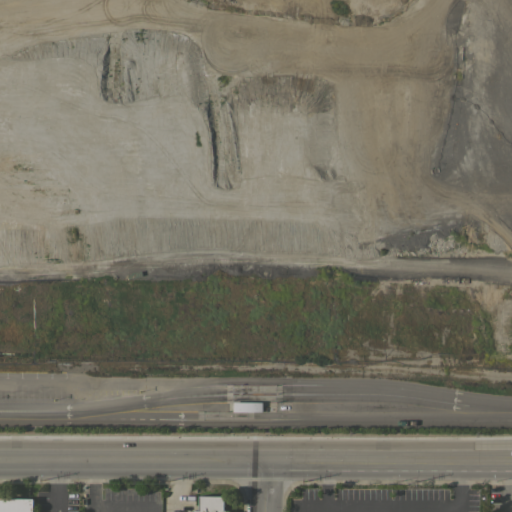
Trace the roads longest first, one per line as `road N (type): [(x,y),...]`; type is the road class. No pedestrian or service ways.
road 1 (tertiary): [(268,460),(0,459)]
road 2 (tertiary): [(511,462),(342,461)]
